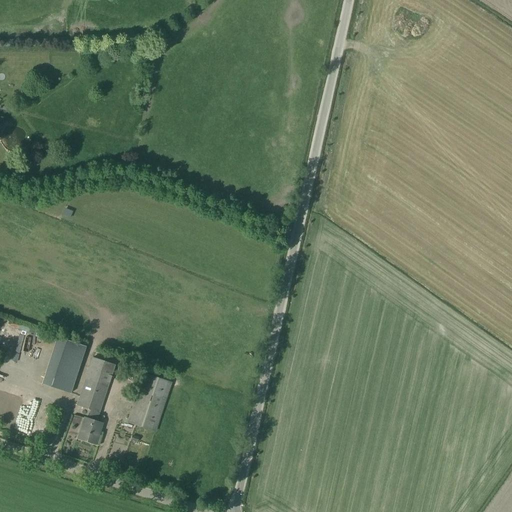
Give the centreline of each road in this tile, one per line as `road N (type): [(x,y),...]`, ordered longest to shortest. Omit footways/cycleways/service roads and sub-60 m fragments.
road 1 (unclassified): [(234,511),(348,0)]
road 2 (unclassified): [(200,511),(0,446)]
